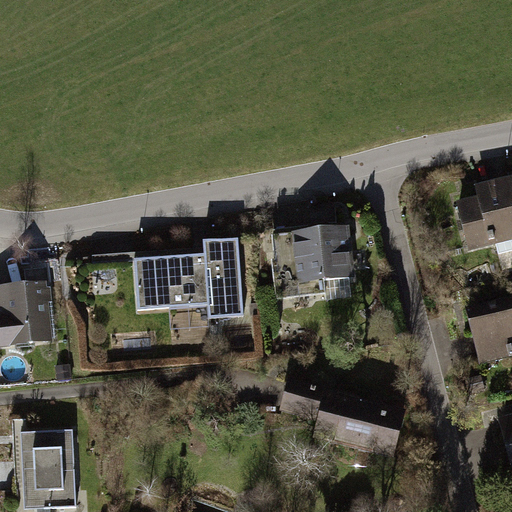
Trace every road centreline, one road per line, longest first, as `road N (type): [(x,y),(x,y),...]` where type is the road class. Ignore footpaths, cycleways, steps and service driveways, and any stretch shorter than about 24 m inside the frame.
road 1 (residential): [(0,223),(33,228),(377,164)]
road 2 (residential): [(377,164),(469,511)]
road 3 (residential): [(377,164),(511,135)]
